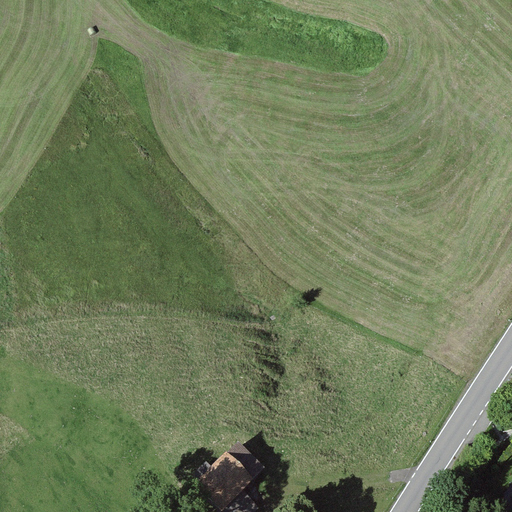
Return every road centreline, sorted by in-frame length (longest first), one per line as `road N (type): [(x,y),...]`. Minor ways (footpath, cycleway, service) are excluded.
road 1 (tertiary): [(406,511),(511,349)]
road 2 (track): [(266,495),(433,470)]
